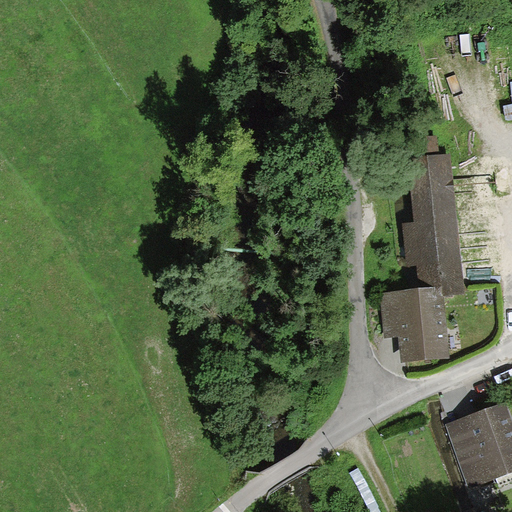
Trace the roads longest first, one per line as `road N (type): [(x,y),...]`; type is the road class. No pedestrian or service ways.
road 1 (unclassified): [(372,409),(359,366),(348,169),(323,0)]
road 2 (unclassified): [(222,511),(372,409)]
road 3 (unclassified): [(372,409),(511,347)]
